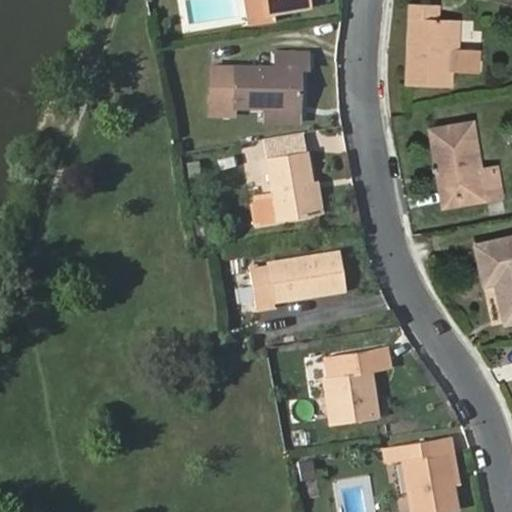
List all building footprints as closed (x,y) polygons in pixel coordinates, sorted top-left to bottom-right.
[(300,0),(265,0),(268,11),(302,6),(300,0)] [(456,54),(457,20),(442,19),(443,5),(414,4),(410,84),(455,86),(456,54)] [(265,103),(301,105),(302,68),(308,68),(309,54),(277,53),(277,68),(210,67),(209,115),(235,115),(235,106),(265,108),(265,103)] [(300,112),(301,105),(265,103),(265,108),(265,112),(300,112)] [(436,130),(442,169),(449,173),(453,198),(489,192),(490,199),(504,196),(500,168),(485,171),(476,124),(436,130)] [(317,214),(312,182),(307,151),(267,158),(273,192),(255,195),(259,223),(317,214)] [(449,173),(442,169),(449,206),(490,199),(489,192),(453,198),(449,173)] [(318,181),(312,182),(317,214),(323,213),(318,181)] [(511,239),(481,246),(490,285),(501,282),(510,322),(511,321),(511,239)] [(252,271),(257,307),(275,305),(275,299),(346,287),(340,252),(268,264),(269,268),(252,271)] [(325,377),(333,422),(379,416),(372,371),(390,368),(386,348),(327,358),(330,376),(325,377)] [(451,436),(434,439),(437,453),(448,452),(454,484),(458,483),(451,436)] [(437,453),(434,439),(385,447),(388,463),(404,461),(412,511),(444,511),(457,510),(454,484),(448,452),(437,453)] [(301,480),(317,477),(314,458),(298,460),(301,480)]
